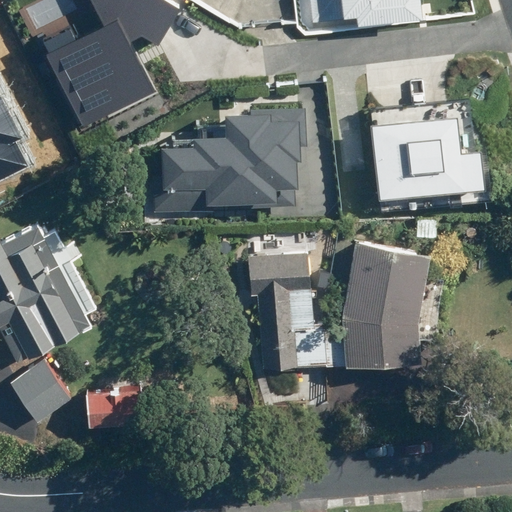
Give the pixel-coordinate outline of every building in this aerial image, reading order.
[(93,0),(100,12),(46,42),(85,112),(154,74),(130,31),(141,25),(160,36),(179,0),(93,0)] [(310,0),(313,19),(359,14),(359,18),(424,11),(422,0),(310,0)] [(0,173),(24,161),(14,143),(20,140),(0,102),(0,173)] [(215,198),(279,195),(279,182),(300,181),(298,153),(303,153),(303,142),(308,142),(306,103),(226,107),(227,129),(195,130),(196,138),(163,139),(167,208),(215,206),(215,198)] [(458,107),(372,116),(382,207),(493,196),(488,151),(482,152),(481,142),(462,145),(458,107)] [(362,128),(341,130),(344,171),(365,169),(362,128)] [(30,356),(93,323),(87,312),(98,306),(73,260),(82,255),(74,239),(65,244),(56,228),(46,233),(40,221),(4,240),(0,232),(0,323),(10,318),(30,356)] [(356,235),(341,323),(325,325),(325,320),(316,320),(310,248),(249,253),(253,292),(258,292),(264,366),(328,360),(328,363),(422,355),(419,317),(431,247),(356,235)] [(46,354),(11,379),(39,418),(73,394),(46,354)] [(91,384),(92,422),(137,421),(137,382),(91,384)]
